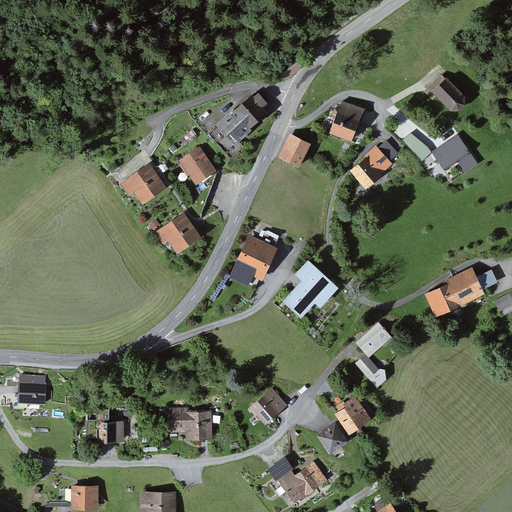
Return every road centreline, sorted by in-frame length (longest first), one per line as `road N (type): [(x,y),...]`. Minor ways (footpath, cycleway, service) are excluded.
road 1 (residential): [(279,126),(307,120),(347,94),(380,105),(379,137),(343,177),(331,227),(338,273),(365,303),(402,304),(471,263),(492,264),(501,282)]
road 2 (residential): [(0,416),(26,452),(53,464),(233,459),(271,442),(361,335)]
road 3 (tertiary): [(279,126),(204,281),(161,330),(122,356),(0,356)]
road 4 (tertiary): [(397,0),(323,51),(279,126)]
